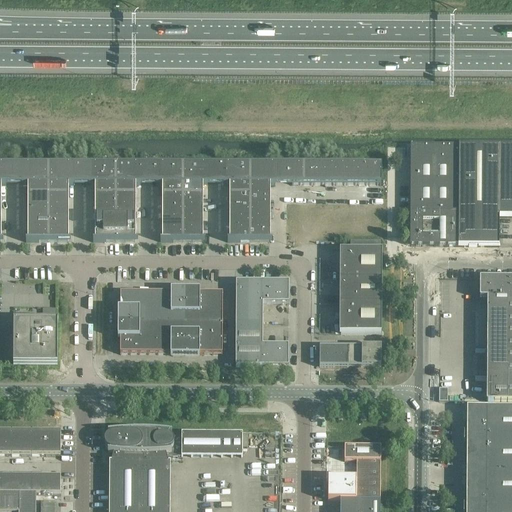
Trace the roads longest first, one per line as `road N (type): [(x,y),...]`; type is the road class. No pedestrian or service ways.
road 1 (motorway): [(0,53),(511,56)]
road 2 (motorway): [(511,35),(9,31)]
road 3 (secondary): [(304,395),(84,393)]
road 4 (unclassified): [(84,262),(304,264)]
road 5 (unclassified): [(423,393),(424,264),(511,263)]
road 6 (unknown): [(277,264),(281,194),(381,193)]
road 7 (unknown): [(188,511),(186,471),(210,462),(242,470),(252,511)]
road 8 (unclassified): [(304,395),(304,264)]
road 9 (unclassified): [(84,393),(84,262)]
